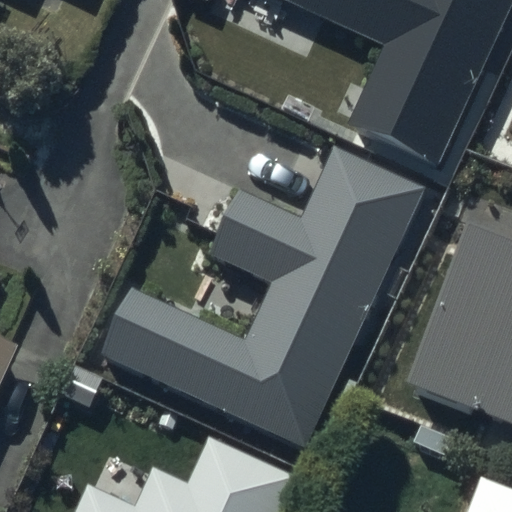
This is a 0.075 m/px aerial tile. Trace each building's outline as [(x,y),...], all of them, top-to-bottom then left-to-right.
[(511,4),(511,0),(285,0),(384,45),(346,128),(437,169),(511,4)] [(426,186),(332,143),(299,216),(240,189),(211,253),(275,281),(247,341),(132,288),(101,355),(306,448),(426,186)] [(468,252),(408,405),(511,446),(511,262),(479,249),(477,256),(468,252)] [(0,415),(25,364),(0,353),(0,415)] [(283,511),(300,476),(207,433),(186,478),(151,462),(132,502),(89,483),(75,511),(283,511)] [(511,511),(511,508),(486,498),(480,511),(511,511)]
